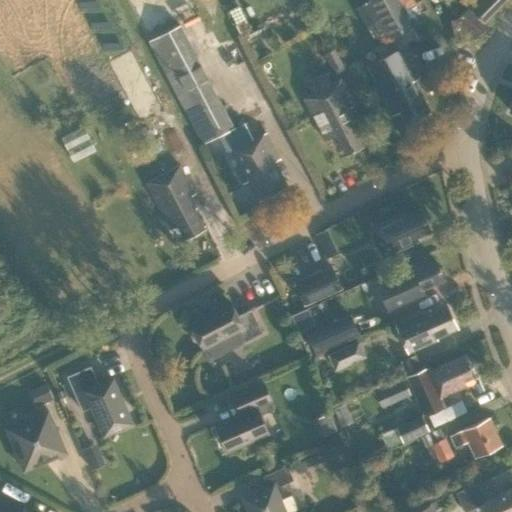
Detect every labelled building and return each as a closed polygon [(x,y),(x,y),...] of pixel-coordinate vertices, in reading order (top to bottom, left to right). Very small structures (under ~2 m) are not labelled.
[(411,24),(397,0),(371,0),(370,1),(390,36),(411,24)] [(475,0),(456,19),(451,20),(455,40),(463,38),(465,37),(470,43),(487,26),(484,23),(506,0),(475,0)] [(258,200),(287,185),(274,161),(280,159),(266,132),(252,139),(244,123),(233,128),(180,25),(148,42),(202,144),(218,136),(243,183),(248,181),(258,200)] [(417,78),(401,48),(367,66),(393,114),(399,111),(406,123),(429,111),(413,80),(417,78)] [(342,64),(334,49),(325,54),(333,68),(342,64)] [(346,66),(358,89),(368,84),(356,61),(346,66)] [(340,78),(330,82),(325,71),(308,80),(314,92),(303,97),(325,141),(336,136),(345,155),(362,146),(351,122),(355,120),(349,108),(354,106),(340,78)] [(114,110),(154,89),(148,78),(108,99),(114,110)] [(132,189),(146,182),(171,230),(178,226),(184,239),(205,228),(194,208),(197,207),(191,196),(195,194),(180,165),(176,167),(165,144),(121,167),(132,189)] [(405,212),(370,228),(382,256),(417,240),(416,237),(430,230),(420,208),(406,215),(405,212)] [(326,258),(338,253),(327,229),(315,234),(326,258)] [(435,260),(427,263),(425,259),(375,281),(387,309),(424,292),(423,289),(444,279),(435,260)] [(295,282),(305,308),(341,292),(331,266),(295,282)] [(239,331),(245,341),(263,332),(251,309),(238,316),(230,301),(189,322),(209,360),(234,347),(229,336),(239,331)] [(396,325),(408,352),(434,340),(436,337),(457,328),(446,304),(430,311),(429,309),(396,325)] [(309,309),(292,316),(299,332),(315,325),(309,309)] [(317,355),(360,334),(352,316),(308,337),(317,355)] [(294,353),(303,349),(299,340),(290,344),(294,353)] [(365,357),(358,341),(328,354),(335,370),(365,357)] [(405,372),(420,366),(415,355),(400,361),(405,372)] [(471,368),(464,355),(428,371),(427,367),(406,376),(424,415),(445,406),(440,396),(456,389),(455,388),(474,379),(469,369),(471,368)] [(91,407),(104,436),(133,423),(113,377),(98,384),(91,366),(67,376),(82,411),(91,407)] [(403,378),(384,386),(391,400),(409,392),(403,378)] [(38,406),(53,399),(46,383),(31,389),(38,406)] [(253,439),(254,442),(269,436),(260,415),(275,408),(264,384),(234,397),(242,415),(217,426),(228,450),(253,439)] [(69,400),(64,388),(56,392),(62,403),(69,400)] [(6,428),(24,470),(66,452),(48,410),(6,428)] [(312,420),(320,437),(336,429),(329,412),(312,420)] [(429,430),(421,414),(380,433),(388,449),(429,430)] [(466,441),(474,457),(500,445),(488,417),(453,433),(458,445),(466,441)] [(430,444),(438,461),(452,455),(439,428),(420,436),(425,447),(430,444)] [(91,467),(105,463),(98,442),(85,446),(91,467)] [(300,473),(307,470),(304,461),(296,464),(300,473)] [(286,511),(276,487),(293,480),(287,465),(263,476),(267,486),(242,497),(248,511),(286,511)] [(490,477),(456,493),(464,511),(466,511),(481,504),(485,511),(511,511),(511,487),(498,494),(490,477)]
